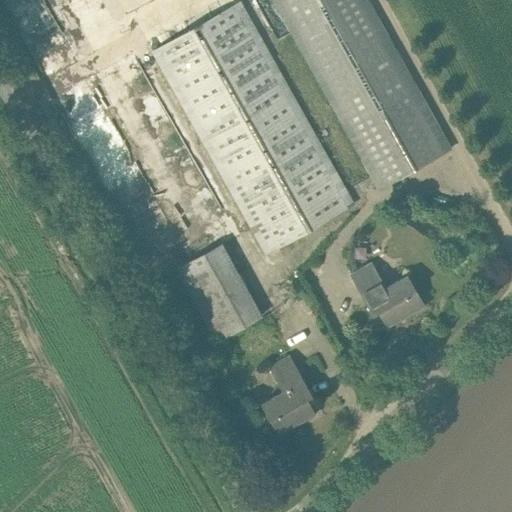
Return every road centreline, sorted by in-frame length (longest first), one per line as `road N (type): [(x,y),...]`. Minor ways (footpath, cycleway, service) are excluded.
road 1 (unclassified): [(246,511),(0,81)]
road 2 (unclassified): [(300,511),(511,299)]
